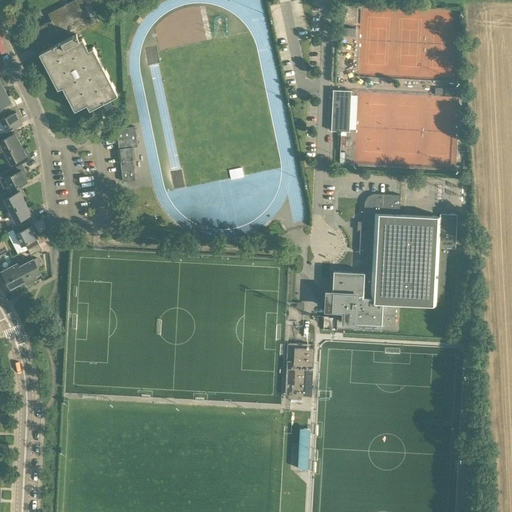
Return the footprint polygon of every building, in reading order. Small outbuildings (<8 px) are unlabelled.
[(85,104),(88,110),(104,101),(112,97),(117,95),(92,48),(87,50),(81,38),(79,40),(76,33),(99,22),(86,0),(76,0),(48,14),(51,20),(34,29),(31,38),(57,89),(61,86),(74,110),(85,104)] [(0,113),(16,105),(11,95),(8,97),(4,90),(0,92),(0,113)] [(348,132),(350,91),(332,91),(330,131),(348,132)] [(112,97),(104,101),(108,109),(117,104),(112,97)] [(0,122),(5,132),(21,123),(18,118),(22,116),(16,105),(0,113),(0,122)] [(0,145),(3,152),(20,144),(17,139),(20,138),(15,127),(22,124),(21,123),(5,132),(0,134),(0,145)] [(116,129),(118,149),(133,148),(136,147),(134,127),(116,129)] [(18,165),(28,161),(26,156),(29,154),(26,148),(23,150),(20,144),(3,152),(12,168),(18,165)] [(119,155),(120,162),(122,182),(123,182),(134,180),(132,161),(135,160),(134,154),(119,155)] [(19,185),(27,182),(24,176),(27,175),(22,164),(28,161),(18,165),(12,168),(12,169),(0,174),(0,183),(5,193),(19,185)] [(243,167),(230,169),(232,178),(245,176),(243,167)] [(25,196),(19,185),(5,193),(1,195),(9,211),(25,203),(24,200),(22,198),(25,196)] [(399,214),(400,195),(374,194),(372,194),(370,195),(368,196),(367,197),(366,199),(365,200),(364,202),(364,204),(362,224),(360,224),(358,253),(364,254),(363,264),(355,264),(355,272),(332,271),(330,310),(342,311),(342,323),(394,325),(395,304),(435,306),(435,301),(443,302),(446,248),(438,248),(439,217),(399,214)] [(29,221),(31,220),(33,219),(31,214),(34,213),(31,207),(28,208),(25,203),(9,211),(16,227),(28,221),(29,221)] [(438,248),(446,248),(455,249),(456,215),(439,214),(439,217),(438,248)] [(24,245),(27,250),(39,244),(36,238),(37,238),(34,232),(37,231),(31,220),(29,221),(28,221),(16,227),(17,228),(12,230),(21,247),(24,245)] [(39,244),(27,250),(30,256),(41,250),(39,244)] [(5,247),(0,249),(0,256),(8,253),(5,247)] [(23,277),(26,284),(36,279),(35,276),(40,273),(33,259),(32,260),(32,259),(18,265),(17,263),(17,264),(18,267),(23,277)] [(26,284),(23,277),(18,267),(17,264),(1,272),(10,288),(24,281),(26,284)] [(312,369),(313,348),(308,348),(308,344),(294,343),(293,350),(287,349),(284,395),(290,396),(290,399),(301,399),(301,396),(304,396),(306,368),(312,369)] [(315,467),(316,427),(298,426),(298,467),(315,467)]
